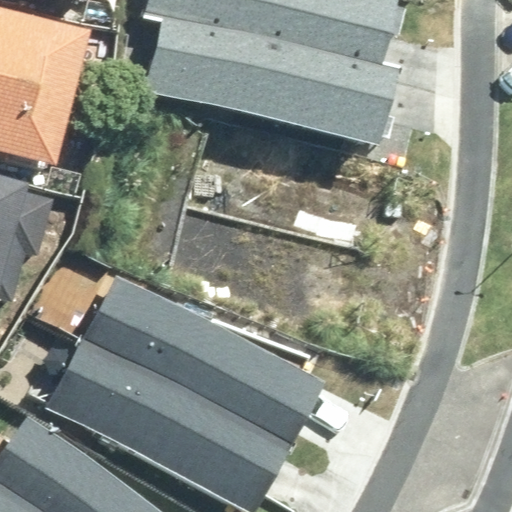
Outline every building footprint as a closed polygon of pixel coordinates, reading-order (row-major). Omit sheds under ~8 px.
[(63,0),(99,9),(100,0),(63,0)] [(446,15),(379,0),(156,0),(150,26),(428,91),(446,15)] [(0,161),(60,177),(94,42),(0,17),(0,161)] [(428,91),(150,26),(133,102),(410,167),(428,91)] [(57,205),(30,197),(31,193),(0,184),(0,305),(14,309),(30,261),(39,263),(57,205)] [(266,511),(327,395),(114,286),(47,415),(234,511),(266,511)] [(136,511),(34,433),(0,477),(0,511),(136,511)]
